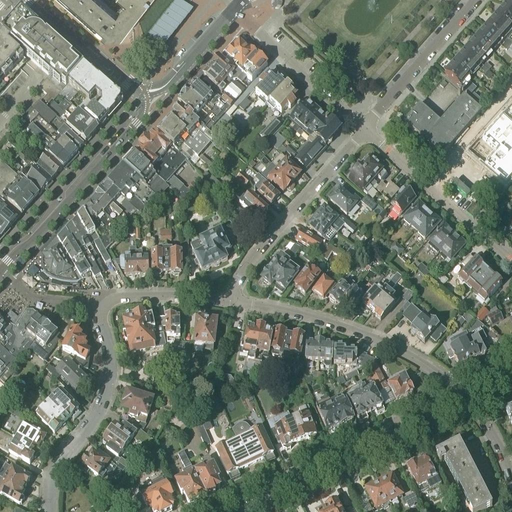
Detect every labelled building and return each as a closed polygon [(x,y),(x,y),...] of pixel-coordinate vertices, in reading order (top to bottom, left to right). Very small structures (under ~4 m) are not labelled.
[(65,0),(114,44),(148,0),(65,0)] [(160,47),(161,47),(187,7),(177,0),(176,0),(147,37),(160,47)] [(272,0),(272,1),(271,2),(271,3),(271,4),(271,5),(271,6),(272,7),(272,8),(273,9),(274,9),(275,10),(276,10),(277,10),(278,9),(279,9),(280,9),(281,8),(281,7),(282,6),(282,5),(282,4),(282,3),(282,2),(281,1),(280,0),(272,0)] [(511,29),(511,28),(511,7),(506,6),(502,11),(500,9),(495,15),(511,29)] [(501,41),(511,29),(495,15),(490,20),(492,22),(487,28),(501,41)] [(32,23),(30,21),(27,19),(24,18),(21,18),(17,20),(14,22),(2,36),(1,34),(0,35),(0,53),(18,69),(20,66),(27,58),(28,58),(28,59),(29,59),(32,62),(33,63),(38,68),(39,68),(42,71),(42,72),(43,72),(49,77),(49,78),(50,78),(48,80),(47,80),(61,93),(62,93),(68,86),(76,78),(84,68),(83,67),(32,22),(32,23)] [(491,52),(501,41),(487,28),(481,34),(479,32),(474,38),(491,52)] [(480,64),(491,52),(474,38),(469,44),(471,45),(466,51),(480,64)] [(224,54),(212,67),(227,81),(229,79),(232,82),(238,81),(241,83),(245,78),(252,83),(267,66),(238,41),(235,41),(224,54)] [(470,76),(480,64),(466,51),(460,58),(458,56),(454,62),(470,76)] [(0,82),(2,84),(3,85),(18,69),(0,53),(0,82)] [(459,88),(470,76),(454,62),(449,67),(450,69),(445,75),(449,79),(459,88)] [(212,67),(203,77),(207,80),(205,82),(211,88),(213,86),(222,94),(231,84),(227,81),(212,67)] [(76,78),(68,86),(76,93),(80,97),(87,103),(89,105),(107,121),(121,105),(121,101),(119,100),(119,99),(119,98),(118,99),(112,94),(113,93),(112,93),(106,88),(106,87),(105,88),(99,82),(100,81),(99,81),(98,82),(92,76),(93,76),(92,75),(92,76),(84,69),(85,69),(84,68),(76,78)] [(484,77),(489,81),(493,76),(488,72),(484,77)] [(269,103),(286,85),(284,85),(279,81),(276,81),(269,75),(259,85),(261,88),(256,94),(260,99),(258,102),(265,109),(269,103)] [(50,105),(51,105),(58,97),(62,93),(61,93),(47,80),(39,90),(47,97),(44,100),(50,105)] [(198,83),(189,94),(206,109),(210,112),(209,113),(211,115),(212,114),(217,119),(218,121),(224,115),(225,113),(227,111),(230,107),(225,102),(222,100),(222,101),(217,96),(216,97),(210,92),(209,93),(198,83)] [(236,83),(231,84),(242,93),(244,90),(236,83)] [(286,85),(269,103),(270,104),(267,107),(273,113),(276,110),(281,114),(287,108),(290,110),(299,100),(292,93),(293,92),(293,90),(288,85),(286,85)] [(62,93),(58,97),(64,102),(71,108),(73,106),(99,129),(107,121),(89,105),(87,103),(80,97),(76,93),(68,86),(62,93)] [(179,107),(181,109),(184,111),(194,120),(208,132),(218,121),(217,119),(212,114),(211,115),(209,113),(210,112),(206,109),(189,94),(178,106),(179,107)] [(225,102),(230,107),(235,102),(227,95),(225,98),(222,100),(225,102)] [(474,95),(471,98),(479,106),(482,102),(474,95)] [(442,157),(481,113),(464,97),(440,124),(420,106),(421,104),(421,105),(422,104),(421,104),(404,124),(442,157)] [(46,110),(46,111),(51,105),(50,105),(44,100),(40,104),(40,105),(46,110)] [(244,112),(251,104),(246,100),(239,108),(244,112)] [(71,108),(64,102),(58,109),(65,115),(59,122),(85,145),(98,131),(71,108)] [(301,130),(316,112),(306,103),(290,121),(301,130)] [(504,184),(511,175),(511,103),(480,139),(494,151),(482,165),(504,184)] [(77,155),(83,147),(56,122),(57,120),(52,116),(46,111),(46,110),(40,105),(39,104),(33,112),(32,112),(44,124),(49,129),(53,133),(62,140),(62,141),(63,142),(77,155)] [(169,122),(203,152),(210,144),(215,139),(208,132),(194,120),(184,111),(181,109),(169,122)] [(22,119),(32,128),(45,140),(48,137),(48,138),(53,133),(49,129),(44,124),(32,112),(33,112),(31,110),(22,119)] [(315,135),(322,128),(326,123),(327,122),(316,112),(301,130),(296,135),(300,138),(305,134),(311,139),(315,135)] [(60,139),(57,142),(54,139),(53,142),(50,140),(48,142),(45,140),(32,128),(22,119),(15,127),(35,145),(37,143),(43,148),(44,147),(49,152),(46,156),(63,170),(77,155),(63,142),(60,139)] [(203,152),(169,122),(168,120),(165,124),(166,125),(164,128),(163,127),(162,127),(163,128),(194,156),(197,158),(203,152)] [(282,129),(274,121),(260,136),(268,144),(282,129)] [(315,135),(327,146),(339,132),(329,123),(328,124),(326,123),(322,128),(315,135)] [(194,156),(163,128),(162,127),(161,128),(163,129),(160,132),(159,131),(156,134),(157,135),(177,153),(187,162),(190,159),(191,160),(194,156)] [(144,144),(176,174),(186,163),(174,152),(167,147),(153,134),(144,144)] [(269,144),(277,152),(285,142),(277,135),(269,144)] [(305,169),(327,146),(315,135),(311,139),(298,154),(291,147),(287,152),(305,169)] [(172,178),(176,174),(144,144),(132,157),(148,171),(163,184),(169,190),(176,195),(183,187),(172,178)] [(265,149),(270,154),(273,150),(269,146),(265,149)] [(46,176),(49,180),(52,182),(62,171),(47,158),(45,157),(39,151),(36,154),(43,161),(37,168),(46,176)] [(148,171),(132,157),(123,168),(146,189),(155,197),(158,200),(169,190),(163,184),(148,171)] [(272,166),(278,171),(292,184),(300,176),(286,162),(280,157),(272,166)] [(363,166),(359,170),(373,182),(377,178),(380,181),(386,175),(382,172),(367,158),(362,164),(363,166)] [(0,199),(18,179),(19,178),(16,176),(17,176),(16,175),(9,170),(8,169),(8,168),(7,167),(0,161),(0,160),(0,161),(0,160),(0,199)] [(21,176),(41,194),(52,182),(49,180),(48,181),(39,172),(40,171),(32,165),(31,166),(33,168),(32,169),(29,167),(21,176)] [(290,192),(294,188),(294,186),(292,184),(278,171),(272,166),(262,177),(268,183),(269,183),(271,185),(272,184),(283,194),(286,190),(289,192),(290,192)] [(150,203),(155,197),(146,189),(123,168),(117,174),(130,185),(150,203)] [(363,193),(367,196),(376,185),(373,182),(359,170),(359,169),(354,175),(352,175),(349,178),(350,179),(349,180),(363,193)] [(150,203),(130,185),(117,174),(112,179),(125,190),(131,196),(134,199),(145,209),(150,203)] [(236,180),(245,188),(251,182),(242,174),(236,180)] [(273,206),(275,204),(274,203),(279,198),(266,186),(267,185),(258,176),(254,180),(259,184),(253,190),(258,195),(271,207),(272,206),(273,206)] [(207,181),(219,193),(224,188),(211,177),(207,181)] [(38,197),(18,179),(0,199),(0,201),(19,218),(38,197)] [(134,199),(131,196),(125,190),(112,179),(107,185),(141,216),(146,210),(145,209),(134,199)] [(387,195),(394,187),(390,184),(386,188),(381,184),(379,187),(383,191),(387,195)] [(132,225),(141,216),(107,185),(99,194),(132,225)] [(394,187),(387,195),(392,199),(398,191),(394,187)] [(351,201),(339,191),(329,202),(347,217),(359,202),(354,198),(351,201)] [(408,196),(404,193),(405,192),(404,191),(391,206),(395,209),(392,213),(398,219),(401,215),(402,215),(414,202),(413,201),(413,200),(409,196),(408,196)] [(123,234),(129,228),(132,225),(99,194),(90,204),(91,204),(109,221),(123,234)] [(267,211),(249,195),(244,200),(243,200),(239,205),(258,221),(262,217),(264,217),(266,215),(266,213),(267,211)] [(366,198),(360,204),(371,213),(376,207),(366,198)] [(0,201),(0,240),(17,221),(19,218),(0,201)] [(105,252),(123,234),(109,221),(91,204),(90,205),(88,206),(86,208),(85,210),(86,212),(87,212),(84,215),(95,234),(105,252)] [(415,231),(429,216),(424,212),(425,210),(421,207),(419,207),(418,206),(404,221),(415,231)] [(492,227),(496,223),(494,222),(496,220),(492,217),(498,209),(494,206),(483,219),(492,227)] [(342,224),(324,208),(320,212),(319,212),(317,215),(317,217),(316,217),(333,232),(334,233),(342,224)] [(382,220),(387,214),(384,211),(378,217),(382,220)] [(95,234),(84,215),(83,213),(77,219),(88,238),(91,237),(94,242),(93,243),(105,264),(110,261),(105,252),(95,234)] [(429,216),(415,231),(425,240),(439,225),(438,224),(438,222),(434,219),(433,219),(429,216)] [(333,232),(316,217),(315,218),(314,218),(311,221),(311,223),(308,227),(321,239),(324,235),(327,238),(332,232),(334,233),(333,232)] [(94,264),(98,261),(85,240),(88,238),(77,219),(72,226),(94,264)] [(95,281),(102,281),(93,264),(94,264),(72,226),(66,232),(91,273),(95,281)] [(135,237),(135,230),(135,227),(124,237),(135,237)] [(440,254),(454,238),(450,234),(450,233),(446,229),(445,230),(443,229),(430,244),(430,245),(428,247),(433,251),(434,249),(440,254)] [(91,273),(66,232),(66,231),(57,241),(68,258),(71,264),(76,261),(78,265),(74,268),(81,279),(91,273)] [(199,241),(199,242),(190,246),(195,256),(194,257),(196,261),(195,262),(198,267),(199,266),(202,273),(204,273),(206,273),(209,271),(209,270),(214,268),(216,268),(219,267),(220,265),(227,262),(224,254),(230,251),(231,251),(232,249),(232,248),(232,247),(232,245),(231,243),(230,242),(229,242),(228,242),(226,242),(225,242),(220,231),(199,241)] [(328,248),(302,232),(296,242),(323,257),(326,253),(330,256),(331,255),(337,258),(340,252),(330,246),(328,248)] [(454,238),(440,254),(441,255),(440,257),(445,261),(446,260),(450,263),(464,248),(460,244),(460,242),(456,239),(455,239),(454,238)] [(64,261),(68,258),(57,241),(43,256),(43,257),(42,268),(44,267),(46,266),(48,269),(64,261)] [(394,254),(399,249),(395,245),(390,250),(394,254)] [(137,277),(136,252),(136,249),(129,249),(130,252),(130,257),(121,258),(119,259),(120,269),(121,270),(125,270),(126,279),(134,278),(134,277),(137,277)] [(399,249),(394,254),(398,258),(403,252),(399,249)] [(167,275),(166,251),(161,252),(161,250),(152,251),(152,256),(153,276),(155,278),(160,278),(162,275),(167,275)] [(166,251),(167,275),(172,275),(174,277),(179,277),(181,275),(180,255),(180,250),(171,251),(166,251)] [(136,252),(137,277),(139,277),(139,278),(148,278),(147,260),(147,257),(142,257),(141,252),(136,252)] [(271,288),(274,285),(286,268),(288,265),(290,263),(280,256),(268,273),(267,272),(262,279),(262,282),(263,282),(271,288)] [(364,265),(369,269),(376,260),(371,257),(364,265)] [(474,262),(469,257),(462,265),(467,270),(467,271),(465,270),(462,273),(462,275),(461,277),(458,281),(471,293),(488,275),(482,269),(483,269),(482,266),(478,262),(475,262),(474,262)] [(82,282),(81,279),(74,268),(78,265),(76,261),(71,264),(68,258),(64,261),(48,269),(50,272),(47,273),(46,275),(47,276),(52,279),(57,281),(63,282),(69,282),(71,283),(82,282)] [(286,268),(274,285),(278,288),(275,291),(282,296),(285,293),(297,277),(299,273),(288,265),(286,268)] [(299,291),(298,292),(305,298),(319,279),(319,278),(322,274),(311,265),(295,287),(299,291)] [(415,271),(420,275),(424,271),(425,271),(426,270),(420,265),(415,271)] [(424,271),(420,275),(426,280),(430,275),(425,271),(424,271)] [(494,280),(488,275),(471,293),(484,305),(487,302),(488,302),(502,287),(501,284),(497,280),(494,279),(494,280)] [(385,290),(380,286),(361,309),(361,311),(364,314),(367,314),(370,317),(393,289),(401,280),(396,276),(385,290)] [(323,300),(326,296),(333,286),(322,278),(318,282),(319,283),(313,292),(317,296),(317,297),(320,300),(322,300),(323,300)] [(443,278),(429,282),(439,291),(448,282),(443,278)] [(342,286),(341,285),(329,299),(329,302),(333,306),(336,305),(336,304),(340,307),(349,296),(354,290),(357,287),(352,283),(351,285),(346,280),(342,286)] [(354,290),(349,296),(340,307),(346,313),(349,309),(353,312),(365,297),(369,292),(371,293),(376,288),(371,284),(366,289),(366,288),(363,289),(358,285),(357,287),(354,290)] [(407,304),(414,296),(412,294),(408,292),(401,300),(406,304),(407,304)] [(400,301),(391,294),(372,318),(378,323),(400,301)] [(459,306),(464,301),(459,296),(454,303),(459,307),(459,306)] [(410,307),(407,304),(406,304),(398,313),(402,317),(410,307)] [(423,318),(415,312),(410,307),(402,317),(407,321),(414,328),(410,332),(411,332),(410,334),(414,337),(416,336),(424,344),(429,338),(435,343),(445,333),(439,328),(438,329),(424,317),(423,318)] [(474,319),(481,324),(489,314),(482,308),(474,319)] [(10,357),(17,363),(20,365),(23,361),(17,356),(28,341),(30,342),(26,347),(29,349),(29,350),(47,326),(37,318),(38,316),(32,312),(25,312),(14,329),(0,316),(0,335),(4,339),(5,340),(5,353),(10,357)] [(486,318),(491,326),(492,328),(503,322),(498,312),(486,318)] [(146,318),(145,315),(124,320),(125,323),(124,323),(126,333),(135,331),(136,334),(142,333),(144,339),(163,334),(162,328),(155,330),(152,317),(146,318)] [(180,340),(179,318),(179,316),(174,316),(167,317),(167,318),(166,318),(166,319),(160,319),(162,328),(167,328),(167,337),(168,337),(168,342),(174,342),(174,340),(180,340)] [(215,323),(215,321),(207,320),(207,322),(197,321),(194,345),(204,346),(203,352),(213,353),(216,323),(215,323)] [(484,328),(480,325),(476,322),(466,334),(467,336),(484,328)] [(29,350),(29,349),(28,350),(44,361),(60,342),(56,339),(59,336),(57,334),(57,333),(58,330),(54,327),(51,329),(47,326),(29,350)] [(257,330),(248,329),(246,341),(244,341),(242,342),(240,355),(249,357),(248,361),(248,365),(245,365),(243,375),(244,377),(251,378),(254,367),(261,329),(257,329),(257,330)] [(261,329),(254,367),(260,368),(261,364),(262,364),(262,360),(267,361),(268,355),(269,355),(273,333),(264,331),(264,330),(261,329)] [(81,336),(80,333),(76,331),(74,332),(73,334),(72,333),(62,352),(70,356),(69,360),(74,362),(72,365),(82,369),(87,372),(89,365),(94,357),(89,354),(90,354),(85,352),(87,348),(84,346),(85,344),(83,343),(85,340),(80,337),(81,336)] [(135,331),(126,333),(123,333),(125,343),(128,342),(130,352),(139,350),(140,353),(155,350),(166,347),(163,334),(144,339),(142,333),(136,334),(135,331)] [(285,360),(289,337),(285,337),(285,336),(283,333),(278,332),(276,334),(272,352),(273,353),(272,357),(285,360)] [(486,346),(484,342),(486,341),(482,333),(474,337),(476,339),(468,343),(477,359),(479,358),(481,358),(484,357),(485,355),(491,352),(487,346),(486,346)] [(9,371),(10,372),(17,363),(10,357),(5,353),(5,340),(4,339),(0,335),(0,363),(0,364),(4,367),(5,367),(7,369),(9,371)] [(289,337),(285,360),(298,362),(299,357),(300,357),(303,339),(301,336),(297,335),(294,337),(294,338),(289,337)] [(461,346),(457,338),(449,343),(452,349),(449,350),(450,352),(446,354),(449,360),(453,358),(459,369),(470,363),(472,366),(479,363),(477,359),(468,343),(468,342),(461,346)] [(319,349),(320,344),(315,344),(314,342),(308,342),(306,344),(305,362),(318,363),(319,349)] [(319,349),(318,363),(324,363),(323,368),(331,369),(332,345),(323,345),(323,344),(320,344),(319,349)] [(356,366),(359,367),(366,357),(357,354),(349,353),(349,351),(346,351),(346,345),(334,345),(333,366),(345,367),(343,371),(349,372),(349,367),(356,367),(356,366)] [(359,367),(365,370),(371,360),(366,357),(359,367)] [(366,371),(370,379),(376,375),(382,378),(376,365),(377,363),(371,360),(365,370),(366,371)] [(87,382),(71,366),(67,361),(56,372),(52,368),(51,369),(49,366),(45,369),(55,379),(59,375),(76,393),(87,382)] [(0,380),(0,381),(9,371),(7,369),(5,367),(4,367),(0,364),(0,363),(0,380)] [(230,378),(221,375),(217,394),(232,387),(233,381),(230,378)] [(376,375),(370,379),(378,395),(389,389),(396,402),(405,397),(407,401),(413,398),(411,394),(413,393),(412,391),(413,390),(411,387),(410,387),(404,376),(399,379),(397,378),(392,381),(392,382),(386,386),(382,378),(376,375)] [(303,398),(309,396),(303,381),(297,383),(303,398)] [(370,384),(363,388),(361,383),(355,386),(358,390),(370,413),(374,411),(376,416),(383,412),(381,408),(382,407),(381,404),(380,401),(378,400),(375,393),(375,392),(374,390),(373,390),(370,384)] [(365,416),(370,413),(358,390),(345,397),(349,403),(349,404),(350,406),(354,414),(355,416),(356,416),(357,419),(358,419),(360,424),(367,420),(365,416)] [(138,399),(139,394),(130,392),(129,396),(127,395),(124,406),(125,406),(123,412),(128,414),(127,417),(137,420),(136,422),(145,425),(152,403),(138,399)] [(48,405),(67,423),(79,411),(61,393),(48,405)] [(152,401),(165,405),(167,398),(155,394),(152,401)] [(330,405),(340,427),(345,425),(348,427),(351,425),(352,422),(351,419),(352,418),(351,416),(350,416),(346,408),(347,407),(346,406),(345,406),(341,397),(329,403),(328,401),(330,405)] [(332,431),(340,427),(330,405),(328,401),(316,407),(327,432),(332,430),(332,431)] [(48,405),(36,417),(54,435),(67,423),(48,405)] [(10,415),(14,409),(12,407),(10,408),(6,412),(10,415)] [(289,418),(299,443),(306,440),(311,442),(315,441),(316,437),(313,430),(316,429),(312,420),(309,421),(308,417),(310,416),(307,408),(298,411),(300,414),(290,418),(289,418)] [(212,429),(205,414),(199,417),(206,432),(212,429)] [(289,418),(290,418),(288,415),(267,423),(272,438),(273,437),(275,441),(276,441),(278,445),(280,444),(283,449),(286,452),(289,451),(292,446),(299,443),(289,418)] [(142,433),(127,422),(125,426),(123,424),(121,427),(117,424),(110,435),(127,447),(132,441),(137,445),(139,444),(146,450),(153,442),(141,433),(142,433)] [(20,423),(13,437),(17,440),(40,453),(44,446),(42,445),(46,438),(20,423)] [(205,449),(211,446),(201,424),(195,426),(205,449)] [(233,430),(250,466),(263,460),(265,465),(274,461),(272,456),(273,456),(261,431),(254,434),(247,427),(245,425),(242,425),(239,425),(237,427),(233,430)] [(237,472),(250,466),(233,430),(232,431),(237,442),(216,452),(227,477),(228,476),(230,482),(240,477),(237,472)] [(127,447),(110,435),(102,445),(106,448),(104,450),(106,451),(103,455),(117,465),(118,465),(125,470),(128,465),(119,459),(127,447)] [(40,453),(17,440),(9,454),(30,466),(33,460),(35,461),(40,453)] [(482,511),(491,507),(458,443),(444,451),(441,446),(436,448),(439,453),(434,455),(437,460),(436,461),(439,466),(444,463),(469,511),(482,511)] [(197,501),(205,497),(195,475),(193,471),(191,467),(183,453),(177,456),(185,470),(182,472),(184,476),(174,481),(183,499),(185,498),(190,507),(198,502),(197,501)] [(99,456),(97,459),(91,455),(89,455),(87,458),(87,460),(82,467),(83,468),(81,471),(87,476),(90,473),(101,481),(107,474),(110,477),(116,469),(99,456)] [(195,475),(205,497),(206,498),(215,494),(214,492),(219,489),(216,483),(219,481),(209,460),(201,464),(203,466),(193,471),(195,475)] [(435,480),(426,462),(417,466),(414,464),(409,467),(408,470),(420,495),(428,490),(430,493),(440,488),(436,479),(435,480)] [(0,478),(5,482),(25,493),(32,481),(5,465),(0,474),(0,478)] [(379,483),(378,484),(388,504),(401,497),(391,477),(385,481),(383,480),(380,482),(379,483)] [(25,493),(5,482),(5,483),(0,480),(0,496),(19,508),(20,506),(21,507),(25,500),(24,498),(22,497),(25,493)] [(151,511),(170,511),(171,511),(172,508),(168,499),(171,498),(169,494),(174,491),(170,484),(141,499),(146,509),(150,509),(151,511)] [(372,486),(371,488),(366,491),(376,511),(377,511),(381,510),(380,508),(388,504),(378,484),(377,485),(376,484),(372,486)] [(102,497),(106,507),(116,503),(111,493),(102,497)] [(409,497),(413,506),(418,503),(414,494),(409,497)] [(408,510),(414,507),(409,498),(404,501),(408,510)] [(339,511),(335,504),(332,503),(327,506),(326,508),(323,510),(322,508),(315,511),(339,511)]
